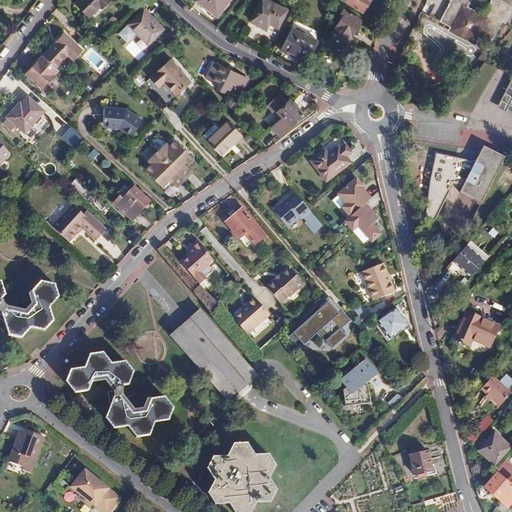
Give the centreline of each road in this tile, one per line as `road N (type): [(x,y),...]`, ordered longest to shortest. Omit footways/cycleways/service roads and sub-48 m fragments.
road 1 (residential): [(32,380),(166,225),(323,119),(355,121)]
road 2 (unclassified): [(380,134),(471,511)]
road 3 (residential): [(354,106),(221,46),(163,0)]
road 4 (residential): [(175,511),(35,404)]
road 5 (unknown): [(354,460),(321,428),(243,391)]
